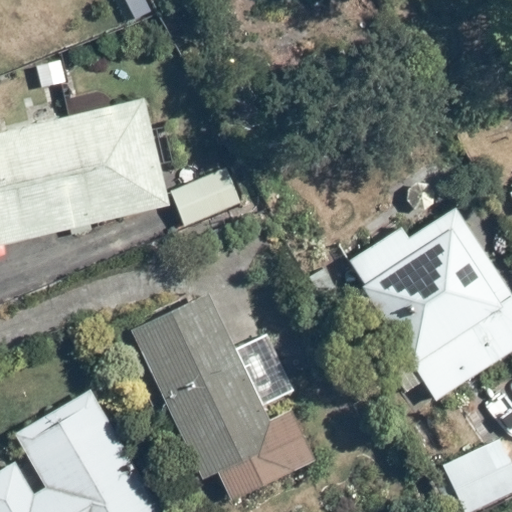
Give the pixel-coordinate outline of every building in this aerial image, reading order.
[(0,248),(170,211),(144,100),(0,131),(0,248)] [(234,170),(171,187),(183,229),(246,212),(234,170)] [(401,225),(348,262),(365,291),(352,300),(379,338),(387,333),(439,406),(511,354),(511,295),(449,207),(409,236),(401,225)] [(204,298),(128,334),(200,484),(217,476),(229,502),(315,462),(292,413),(267,425),(258,407),(289,393),(261,334),(228,349),(204,298)] [(23,453),(0,467),(0,511),(161,511),(89,387),(11,432),(23,453)] [(472,450),(438,469),(459,506),(493,488),(472,450)]
